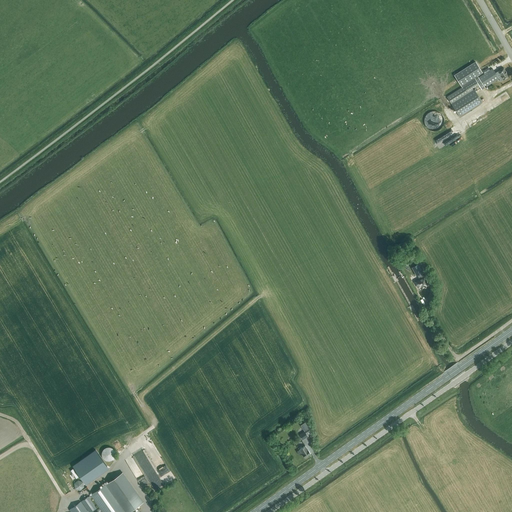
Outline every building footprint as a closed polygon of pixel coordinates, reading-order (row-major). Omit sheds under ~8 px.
[(482,72),(475,62),(455,76),(461,86),(482,72)] [(447,97),(451,103),(474,89),(479,86),(481,89),(499,78),(501,82),(509,76),(503,67),(495,73),(492,68),(447,97)] [(482,102),(474,89),(451,103),(459,117),(482,102)] [(434,124),(432,125),(434,130),(443,125),(441,121),(444,120),(441,112),(434,115),(437,120),(432,122),(434,124)] [(417,257),(413,251),(401,260),(403,263),(407,260),(409,264),(414,261),(413,260),(417,257)] [(422,288),(428,285),(423,278),(424,277),(423,274),(418,277),(419,279),(414,281),(418,288),(421,286),(422,288)] [(302,439),(308,436),(307,436),(312,433),(309,428),(304,431),(299,434),(302,439)] [(307,449),(305,445),(299,449),(302,453),(305,458),(310,454),(307,449)] [(108,461),(111,460),(112,459),(114,458),(115,456),(115,454),(115,452),(114,450),(113,449),(111,448),(109,447),(107,448),(105,448),(103,450),(102,452),(102,454),(102,456),(103,458),(105,459),(106,460),(108,461)] [(109,468),(95,449),(73,465),(86,484),(109,468)] [(146,473),(151,482),(159,477),(154,469),(153,470),(152,469),(146,473)] [(101,511),(131,511),(131,510),(142,502),(122,473),(90,495),(101,511)] [(80,490),(83,487),(82,482),(78,480),(74,483),(75,488),(80,490)] [(89,511),(96,508),(88,496),(81,501),(89,511)] [(71,511),(88,511),(81,501),(69,509),(71,511)]
